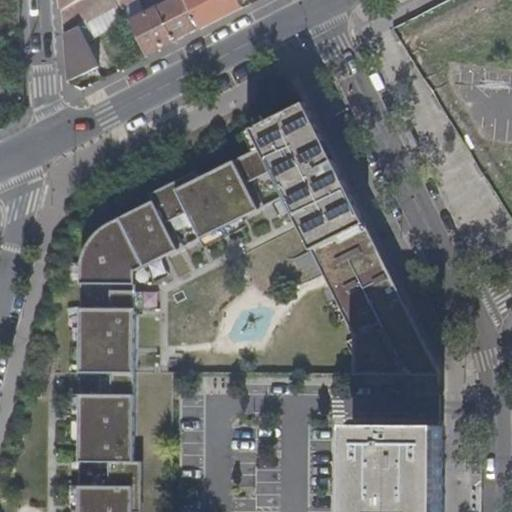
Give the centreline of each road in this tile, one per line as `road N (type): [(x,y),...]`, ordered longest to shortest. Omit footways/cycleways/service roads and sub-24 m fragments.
road 1 (residential): [(470,317),(320,9)]
road 2 (tertiary): [(50,139),(320,9)]
road 3 (residential): [(500,511),(499,381),(470,317)]
road 4 (unknown): [(338,46),(511,90)]
road 5 (residential): [(50,139),(0,281)]
road 6 (residential): [(40,0),(50,139)]
